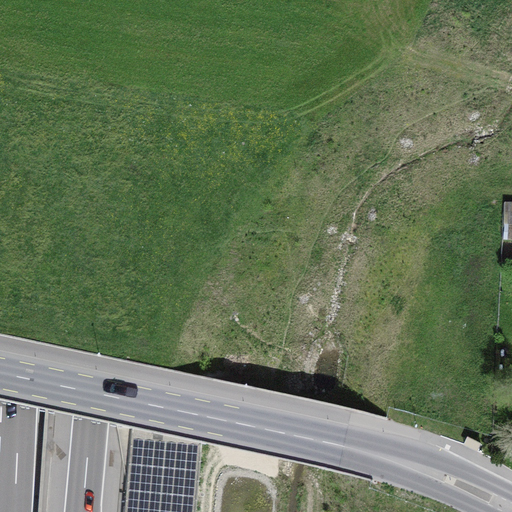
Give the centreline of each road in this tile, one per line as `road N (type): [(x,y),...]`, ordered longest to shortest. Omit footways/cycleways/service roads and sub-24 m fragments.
road 1 (secondary): [(511,509),(365,450),(0,374)]
road 2 (motorway): [(80,511),(117,0)]
road 3 (motorway): [(34,0),(15,477)]
